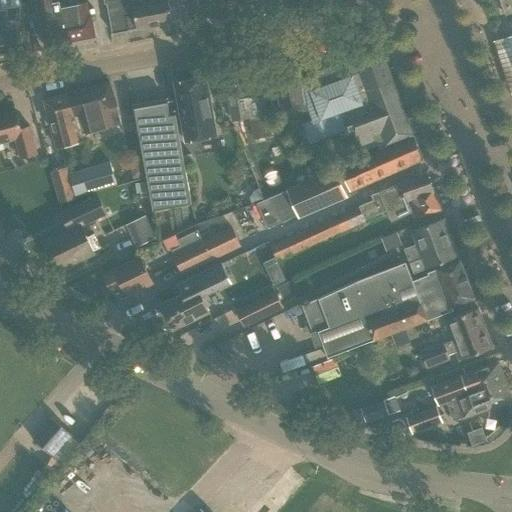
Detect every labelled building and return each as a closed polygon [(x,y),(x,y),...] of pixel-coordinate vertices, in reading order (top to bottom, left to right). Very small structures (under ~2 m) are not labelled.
[(42,24),(46,46),(64,43),(60,21),(63,20),(61,9),(61,8),(59,0),(37,0),(38,3),(42,24)] [(104,0),(105,4),(107,4),(113,34),(131,31),(131,30),(137,29),(138,29),(173,23),(168,0),(104,0)] [(217,15),(214,0),(192,0),(196,19),(217,15)] [(214,0),(217,15),(239,11),(236,0),(214,0)] [(511,0),(501,0),(506,15),(511,13),(511,0)] [(63,20),(60,21),(64,43),(95,37),(91,15),(89,15),(87,4),(61,8),(61,9),(63,20)] [(22,25),(18,8),(0,11),(0,54),(27,50),(22,25)] [(379,43),(353,53),(354,55),(331,63),(333,68),(300,80),(298,69),(274,73),(282,115),(306,110),(306,107),(309,107),(314,121),(303,125),(310,144),(349,130),(354,142),(358,153),(377,146),(380,151),(388,147),(387,144),(413,135),(379,43)] [(268,141),(271,136),(264,97),(261,98),(257,75),(243,78),(242,71),(224,74),(227,92),(224,93),(225,100),(229,99),(233,120),(249,117),(250,123),(238,126),(243,148),(257,146),(256,142),(259,142),(268,141)] [(217,136),(206,77),(184,81),(185,85),(176,87),(186,142),(217,136)] [(88,133),(120,125),(121,125),(117,107),(118,107),(110,83),(77,92),(88,133)] [(79,129),(81,135),(88,133),(77,92),(44,100),(54,141),(69,138),(71,146),(79,144),(75,130),(79,129)] [(192,204),(176,115),(170,116),(167,103),(135,109),(153,211),(192,204)] [(0,114),(0,143),(15,140),(20,159),(37,154),(30,127),(21,130),(16,111),(0,114)] [(335,170),(287,191),(299,217),(347,197),(345,193),(423,160),(414,136),(388,147),(380,151),(335,170)] [(68,173),(75,197),(116,185),(110,161),(68,173)] [(258,181),(265,200),(277,195),(265,161),(254,165),(259,181),(258,181)] [(50,171),(59,203),(75,198),(66,167),(50,171)] [(434,192),(427,173),(427,174),(401,183),(372,195),(373,200),(271,247),(277,261),(342,231),(365,221),(365,220),(386,210),(408,201),(434,192)] [(135,183),(137,193),(147,191),(145,181),(135,183)] [(434,192),(408,201),(386,210),(391,221),(412,212),(414,220),(441,210),(434,192)] [(94,233),(86,237),(81,226),(106,214),(98,196),(62,214),(70,231),(45,243),(58,271),(94,253),(93,250),(101,247),(94,233)] [(155,240),(144,217),(127,225),(138,248),(155,240)] [(445,219),(412,232),(417,246),(405,250),(410,263),(422,258),(426,269),(459,257),(445,219)] [(202,241),(197,230),(168,243),(172,250),(173,254),(183,275),(213,260),(241,247),(232,227),(202,241)] [(136,281),(148,276),(139,258),(104,275),(112,293),(114,292),(118,300),(140,289),(136,281)] [(278,266),(275,258),(264,263),(267,271),(278,266)] [(302,305),(312,332),(309,333),(315,347),(323,344),(328,358),(340,354),(373,341),(454,311),(452,307),(475,299),(460,261),(428,273),(428,275),(413,281),(406,263),(354,283),(302,305)] [(209,313),(202,297),(214,291),(205,272),(177,285),(182,295),(161,305),(173,330),(209,313)] [(237,310),(245,326),(283,308),(275,292),(237,310)] [(493,348),(486,329),(478,309),(445,321),(452,341),(421,351),(427,368),(450,359),(449,355),(456,352),(460,361),(493,348)] [(454,401),(506,381),(499,362),(465,375),(465,376),(458,383),(434,392),(439,406),(448,403),(454,401)] [(511,398),(506,381),(454,401),(448,403),(454,419),(463,416),(464,418),(511,400),(511,398)] [(76,457),(90,432),(102,408),(85,399),(73,422),(74,423),(58,448),(76,457)] [(389,416),(384,401),(352,412),(355,422),(363,425),(389,416)] [(443,421),(437,406),(406,418),(412,433),(443,421)] [(113,455),(104,459),(112,474),(121,470),(113,455)]
